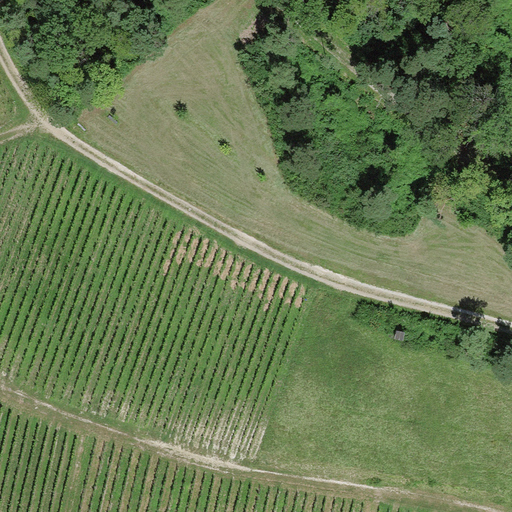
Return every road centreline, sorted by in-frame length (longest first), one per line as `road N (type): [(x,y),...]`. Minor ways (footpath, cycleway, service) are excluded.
road 1 (track): [(0,46),(53,128),(195,211),(333,281),(511,329)]
road 2 (track): [(511,509),(148,428),(0,372)]
road 3 (track): [(511,189),(353,69),(277,0)]
